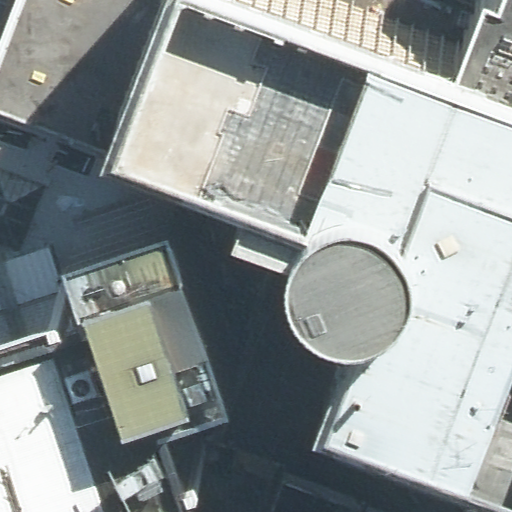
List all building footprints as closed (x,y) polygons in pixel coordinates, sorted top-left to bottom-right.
[(18,0),(0,53),(0,99),(196,176),(297,216),(214,437),(280,463),(405,511),(508,511),(511,503),(511,42),(465,25),(473,0),(18,0)] [(511,0),(473,0),(465,25),(511,42),(511,0)] [(0,511),(0,299),(97,270),(83,226),(190,193),(196,176),(0,99),(0,511)] [(97,270),(0,299),(0,511),(188,511),(211,505),(173,379),(241,358),(190,193),(83,226),(97,270)] [(405,511),(280,463),(260,511),(405,511)]
